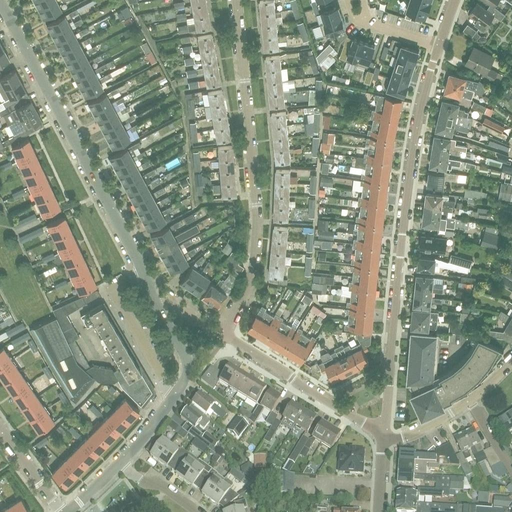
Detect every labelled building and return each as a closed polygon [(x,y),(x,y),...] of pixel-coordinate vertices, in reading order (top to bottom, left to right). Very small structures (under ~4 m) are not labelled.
[(55,0),(36,0),(34,2),(38,11),(56,1),(55,0)] [(274,0),(260,1),(261,14),(275,12),(274,0)] [(292,0),(290,1),(293,10),(294,10),(298,8),(295,0),(292,0)] [(426,18),(430,7),(410,0),(406,11),(426,18)] [(61,10),(56,1),(38,11),(43,20),(61,10)] [(205,3),(191,6),(194,18),(207,15),(205,3)] [(491,4),(490,5),(487,9),(477,3),(473,8),(471,7),(467,13),(486,27),(494,16),(501,21),(505,15),(494,7),(491,4)] [(320,25),(342,18),(339,7),(321,13),(322,14),(316,16),(319,25),(320,25)] [(301,17),(298,8),(294,10),(293,10),(296,19),(301,17)] [(124,20),(131,16),(128,11),(121,15),(124,20)] [(275,12),(261,14),(262,26),(276,24),(275,17),(282,16),(281,12),(275,12)] [(186,19),(185,13),(175,15),(176,21),(186,19)] [(210,27),(207,15),(194,18),(195,23),(187,25),(188,31),(210,27)] [(46,25),(51,34),(69,25),(64,16),(46,25)] [(342,18),(320,25),(324,36),(346,29),(342,18)] [(298,24),(300,33),(301,33),(306,32),(303,22),(298,24)] [(264,38),(277,36),(276,24),(262,26),(264,38)] [(463,30),(472,37),(477,30),(468,24),(463,30)] [(74,34),(69,25),(51,34),(56,44),(74,34)] [(309,41),(306,32),(301,33),(300,33),(303,43),(309,41)] [(61,52),(78,43),(74,34),(56,44),(61,52)] [(213,47),(211,35),(198,37),(200,50),(213,47)] [(264,38),(265,50),(278,49),(278,43),(287,42),(286,35),(277,36),(264,38)] [(346,61),(357,64),(364,42),(353,39),(346,61)] [(375,46),(364,42),(357,64),(367,68),(375,46)] [(83,52),(78,43),(61,52),(65,61),(83,52)] [(147,43),(141,46),(145,54),(146,56),(151,53),(150,51),(151,51),(147,43)] [(402,46),(398,57),(415,63),(419,51),(402,46)] [(202,62),(216,59),(213,47),(200,50),(202,62)] [(483,71),(481,76),(492,81),(498,84),(503,75),(488,68),(494,57),(474,48),(466,63),(483,71)] [(0,52),(0,64),(9,60),(4,50),(0,52)] [(324,50),(317,57),(319,64),(328,55),(324,50)] [(88,61),(83,52),(65,61),(70,71),(88,61)] [(151,53),(146,56),(150,63),(155,61),(151,53)] [(312,65),(316,64),(313,54),(308,56),(311,65),(312,65)] [(281,69),(279,56),(266,58),(267,70),(281,69)] [(412,73),(415,63),(398,57),(394,68),(412,73)] [(204,73),(218,71),(216,59),(202,62),(203,68),(196,69),(197,75),(204,73)] [(88,61),(70,71),(75,80),(93,70),(90,65),(88,61)] [(311,65),(311,66),(314,75),(319,73),(316,64),(312,65),(311,65)] [(75,80),(80,89),(98,79),(95,74),(99,71),(97,68),(93,70),(75,80)] [(102,77),(104,81),(121,71),(119,68),(102,77)] [(389,77),(389,78),(408,84),(412,73),(394,68),(391,78),(389,77)] [(268,82),(282,81),(281,69),(267,70),(268,82)] [(0,90),(0,91),(20,80),(14,70),(2,77),(0,72),(0,90)] [(206,86),(220,83),(218,71),(204,73),(206,86)] [(374,73),(367,71),(364,83),(370,85),(374,73)] [(476,91),(479,83),(450,75),(448,83),(474,90),(476,91)] [(102,77),(98,79),(80,89),(85,98),(103,89),(100,83),(104,81),(102,77)] [(404,96),(408,84),(389,78),(385,89),(404,96)] [(13,96),(25,90),(20,80),(0,91),(5,101),(0,103),(0,109),(5,107),(16,101),(13,96)] [(269,94),(283,93),(282,81),(268,82),(269,94)] [(471,99),(472,99),(474,90),(448,83),(446,92),(471,99)] [(478,94),(487,97),(490,87),(482,84),(478,94)] [(123,85),(118,87),(110,92),(112,95),(120,91),(125,88),(123,85)] [(171,85),(165,88),(167,94),(174,90),(171,85)] [(224,103),(221,91),(208,93),(210,106),(224,103)] [(88,103),(93,113),(110,103),(107,98),(112,95),(110,92),(105,94),(88,103)] [(269,94),(270,106),(284,105),(284,98),(290,98),(289,92),(283,93),(269,94)] [(375,99),(377,100),(376,105),(399,110),(401,100),(378,95),(376,94),(375,99)] [(0,116),(10,112),(15,121),(35,110),(30,100),(19,107),(16,101),(5,107),(0,109),(0,116)] [(465,110),(458,109),(459,104),(443,101),(441,110),(467,117),(468,113),(465,112),(465,110)] [(484,113),(485,112),(487,107),(474,102),(472,107),(484,113)] [(98,122),(115,112),(112,107),(110,103),(93,113),(98,122)] [(212,117),(226,115),(224,103),(210,106),(212,117)] [(397,120),(399,110),(376,105),(375,111),(372,110),(371,115),(397,120)] [(320,113),(320,107),(305,109),(305,115),(314,114),(314,123),(315,123),(320,123),(320,113)] [(41,120),(35,110),(15,121),(20,131),(12,135),(12,137),(2,142),(4,146),(32,132),(29,126),(41,120)] [(441,110),(439,120),(465,126),(469,128),(470,129),(472,118),(467,117),(441,110)] [(115,113),(115,112),(98,122),(102,131),(120,122),(120,121),(117,116),(115,113)] [(286,125),(285,114),(285,113),(271,115),(273,127),(286,125)] [(126,123),(127,123),(134,119),(132,115),(125,119),(124,119),(126,123)] [(226,115),(212,117),(215,129),(228,126),(226,115)] [(372,125),(381,127),(395,130),(397,120),(371,115),(371,119),(373,119),(372,125)] [(482,124),(501,132),(504,127),(486,118),(482,124)] [(465,126),(439,120),(436,130),(452,133),(453,128),(468,132),(469,128),(465,126)] [(120,122),(102,131),(107,140),(125,131),(122,125),(120,122)] [(139,128),(137,124),(129,128),(131,132),(139,128)] [(274,139),(288,137),(286,125),(273,127),(274,139)] [(368,130),(367,135),(370,135),(394,140),(395,130),(381,127),(372,125),(371,130),(368,130)] [(215,129),(217,141),(230,139),(228,126),(215,129)] [(130,140),(125,131),(107,140),(112,149),(130,140)] [(332,143),(333,133),(324,133),(323,142),(332,143)] [(456,140),(451,139),(435,136),(434,146),(460,150),(463,151),(466,152),(467,147),(455,145),(456,140)] [(275,151),(289,149),(288,137),(274,139),(275,151)] [(392,152),(393,142),(370,139),(367,138),(366,142),(369,143),(368,149),(392,152)] [(34,153),(28,140),(11,147),(18,161),(34,153)] [(139,142),(131,146),(133,150),(137,147),(141,146),(139,142)] [(320,153),(330,154),(331,144),(321,143),(320,153)] [(131,146),(127,148),(109,158),(114,167),(132,157),(129,152),(133,150),(131,146)] [(232,159),(231,146),(218,148),(219,160),(232,159)] [(434,146),(432,155),(448,158),(449,153),(459,155),(460,150),(434,146)] [(275,151),(276,163),(290,161),(289,149),(275,151)] [(391,162),(392,152),(368,149),(368,154),(364,154),(364,159),(391,162)] [(140,153),(136,155),(138,159),(146,155),(144,151),(140,153)] [(34,153),(18,161),(24,175),(40,167),(34,153)] [(114,167),(118,176),(136,167),(134,161),(138,159),(136,155),(132,157),(114,167)] [(432,155),(432,156),(431,166),(451,169),(452,165),(460,166),(461,160),(448,158),(432,155)] [(232,159),(219,160),(220,172),(233,171),(232,159)] [(365,169),(389,172),(391,162),(364,159),(363,163),(366,163),(365,169)] [(150,164),(149,160),(140,165),(142,168),(150,164)] [(0,166),(0,168),(1,171),(12,166),(11,162),(0,166)] [(24,175),(30,188),(47,181),(40,167),(24,175)] [(138,170),(136,167),(118,176),(123,185),(141,176),(138,170)] [(388,183),(389,172),(365,169),(365,174),(362,173),(361,179),(364,179),(364,180),(365,180),(388,183)] [(233,171),(220,172),(220,176),(221,184),(234,183),(234,176),(233,171)] [(290,172),(276,171),(276,177),(276,184),(290,184),(290,176),(290,172)] [(445,172),(444,174),(430,173),(428,186),(443,188),(444,180),(458,181),(459,174),(445,172)] [(146,185),(141,176),(123,185),(128,195),(146,185)] [(320,186),(332,188),(333,179),(322,177),(320,186)] [(47,181),(30,188),(37,202),(53,195),(47,181)] [(362,192),(386,195),(388,185),(364,182),(364,181),(361,181),(360,185),(363,186),(362,192)] [(221,184),(221,192),(222,196),(235,195),(234,183),(221,184)] [(289,196),(290,184),(276,184),(275,196),(289,196)] [(511,184),(505,184),(503,199),(511,201),(511,197),(511,184)] [(151,194),(146,185),(128,195),(133,204),(151,194)] [(464,197),(476,199),(480,199),(482,191),(466,188),(464,197)] [(14,198),(25,193),(23,189),(12,194),(14,198)] [(385,205),(386,195),(362,192),(362,197),(359,197),(358,201),(385,205)] [(151,194),(133,204),(138,213),(156,203),(151,194)] [(428,194),(427,204),(453,208),(454,208),(455,201),(448,201),(449,197),(428,194)] [(53,195),(37,202),(43,216),(59,208),(53,195)] [(289,208),(289,196),(275,196),(275,208),(289,208)] [(360,212),(384,215),(385,205),(358,201),(357,206),(360,206),(360,212)] [(156,203),(138,213),(143,222),(161,212),(156,203)] [(166,214),(174,210),(180,207),(178,203),(172,206),(164,210),(166,214)] [(427,204),(425,214),(441,216),(441,211),(453,212),(453,208),(427,204)] [(500,215),(511,216),(511,205),(502,204),(500,215)] [(289,221),(289,208),(275,208),(275,220),(289,221)] [(161,212),(143,222),(147,231),(166,222),(163,216),(166,214),(164,210),(161,212)] [(383,225),(384,215),(360,212),(359,217),(356,217),(356,221),(359,222),(383,225)] [(15,228),(37,218),(35,213),(13,224),(15,228)] [(192,214),(183,219),(186,225),(195,220),(192,214)] [(467,220),(456,219),(456,218),(441,216),(425,214),(424,224),(455,228),(469,229),(470,221),(467,221),(467,220)] [(47,225),(54,239),(70,231),(64,218),(47,225)] [(318,229),(328,230),(329,220),(319,219),(318,229)] [(357,235),(366,236),(381,237),(382,227),(359,225),(359,224),(355,224),(355,229),(358,229),(357,235)] [(150,237),(155,246),(174,237),(170,231),(175,228),(173,225),(169,227),(150,237)] [(196,225),(174,237),(155,246),(160,255),(178,245),(177,243),(199,231),(196,225)] [(41,227),(19,238),(21,242),(43,232),(41,227)] [(274,228),(273,240),(287,241),(288,229),(274,228)] [(54,239),(60,253),(76,245),(70,231),(54,239)] [(354,239),(353,245),(380,247),(381,237),(366,236),(357,235),(357,239),(354,239)] [(500,237),(492,235),(489,246),(496,248),(500,237)] [(440,251),(446,252),(447,239),(423,237),(422,242),(421,243),(420,246),(421,247),(421,249),(430,250),(431,251),(433,250),(437,251),(438,252),(440,251)] [(272,252),(286,253),(287,241),(273,240),(272,252)] [(317,246),(324,248),(326,242),(318,240),(317,246)] [(227,243),(221,251),(228,255),(233,247),(227,243)] [(503,244),(497,253),(503,256),(509,248),(503,244)] [(66,266),(83,259),(76,245),(60,253),(66,266)] [(160,255),(164,264),(183,254),(180,249),(178,245),(160,255)] [(355,255),(364,256),(380,257),(380,247),(353,245),(353,248),(356,249),(355,255)] [(225,279),(209,304),(216,309),(226,295),(227,296),(235,285),(233,283),(240,273),(244,267),(238,263),(242,258),(232,251),(224,263),(232,269),(226,278),(225,279)] [(183,254),(164,264),(169,274),(188,264),(185,258),(189,256),(187,252),(183,254)] [(272,252),(271,264),(284,265),(286,253),(272,252)] [(43,262),(55,257),(53,253),(41,258),(43,262)] [(380,257),(364,256),(355,255),(354,260),(351,259),(351,264),(354,265),(355,265),(379,268),(380,257)] [(451,255),(449,262),(460,265),(471,268),(473,261),(451,255)] [(205,259),(202,256),(195,262),(198,265),(205,259)] [(459,269),(460,265),(449,262),(435,258),(435,259),(420,258),(419,269),(435,270),(435,264),(446,265),(449,267),(459,269)] [(66,266),(73,280),(89,272),(83,259),(66,266)] [(203,269),(207,271),(212,264),(209,262),(208,262),(203,269)] [(271,264),(269,276),(283,277),(284,265),(271,264)] [(55,266),(45,271),(47,275),(57,270),(55,266)] [(352,277),(362,278),(377,280),(379,269),(355,267),(351,266),(350,271),(353,271),(352,277)] [(192,267),(180,284),(189,290),(201,273),(192,267)] [(502,274),(511,280),(511,272),(505,268),(502,274)] [(201,273),(189,290),(198,296),(210,279),(204,275),(207,271),(203,269),(201,273)] [(73,280),(79,293),(79,294),(95,286),(89,272),(73,280)] [(418,276),(417,285),(444,288),(444,284),(433,283),(434,277),(418,276)] [(349,287),(376,290),(377,280),(362,278),(352,277),(352,282),(349,282),(349,287)] [(511,302),(510,301),(509,302),(511,303),(511,281),(504,277),(500,283),(511,290),(511,302)] [(201,298),(209,304),(225,279),(224,281),(222,280),(221,281),(219,280),(214,287),(211,284),(201,298)] [(54,285),(56,290),(67,284),(65,280),(54,285)] [(322,294),(323,284),(312,283),(311,293),(322,294)] [(463,283),(462,292),(471,293),(472,284),(463,283)] [(444,288),(417,285),(416,295),(432,297),(432,292),(443,293),(444,288)] [(375,300),(376,290),(349,287),(348,291),(351,291),(350,297),(375,300)] [(294,301),(297,293),(291,290),(288,298),(294,301)] [(97,297),(94,291),(73,300),(78,308),(97,297)] [(313,300),(305,295),(305,294),(301,301),(310,305),(313,300)] [(451,299),(432,297),(416,295),(415,306),(431,307),(431,301),(450,304),(451,299)] [(350,308),(351,308),(374,310),(375,300),(350,297),(350,302),(346,302),(346,307),(350,307),(350,308)] [(74,340),(79,337),(66,315),(78,308),(73,300),(61,306),(53,310),(56,317),(55,318),(62,332),(68,344),(74,340)] [(279,309),(283,312),(287,305),(283,302),(279,309)] [(87,328),(92,325),(107,316),(108,315),(104,308),(102,308),(100,305),(102,304),(101,303),(80,316),(87,328)] [(321,311),(319,309),(313,305),(310,310),(317,315),(321,311)] [(248,330),(257,335),(270,314),(265,311),(266,309),(262,306),(248,330)] [(348,320),(373,322),(374,312),(351,310),(351,309),(346,309),(346,314),(349,314),(348,320)] [(414,310),(413,319),(437,321),(438,312),(430,312),(430,311),(414,310)] [(511,317),(511,318),(501,311),(498,317),(509,324),(506,329),(511,332),(511,317)] [(270,314),(257,335),(265,341),(280,317),(276,314),(274,317),(270,314)] [(107,316),(92,325),(118,368),(134,359),(129,352),(128,353),(126,349),(127,349),(123,341),(122,342),(120,338),(121,337),(116,330),(115,331),(113,327),(114,326),(110,319),(109,320),(107,316)] [(265,341),(274,346),(287,324),(282,321),(283,319),(280,317),(265,341)] [(72,354),(70,349),(68,344),(62,332),(55,318),(29,330),(48,364),(69,398),(72,395),(74,392),(77,389),(79,387),(82,384),(84,381),(89,379),(93,382),(95,379),(84,370),(80,367),(77,364),(77,363),(74,358),(72,354)] [(437,330),(437,321),(413,319),(413,328),(428,329),(437,330)] [(372,333),(373,322),(348,320),(348,325),(345,325),(344,330),(349,330),(372,333)] [(8,337),(25,328),(22,323),(6,332),(8,337)] [(466,324),(459,323),(455,323),(454,334),(463,335),(466,324)] [(287,324),(274,346),(283,351),(291,336),(297,327),(293,324),(291,327),(287,324)] [(293,357),(308,333),(308,332),(306,336),(302,333),(303,331),(299,328),(284,352),(293,357)] [(504,339),(504,332),(487,330),(486,337),(504,339)] [(27,332),(11,341),(14,346),(30,337),(27,332)] [(308,333),(293,357),(302,363),(317,338),(308,333)] [(369,350),(366,346),(370,344),(371,334),(357,333),(356,337),(360,344),(351,348),(353,353),(360,367),(369,362),(364,353),(369,350)] [(473,351),(464,362),(454,370),(451,372),(441,377),(442,380),(434,383),(433,380),(437,335),(412,333),(412,335),(416,335),(415,341),(411,341),(410,351),(414,351),(414,357),(410,357),(409,367),(413,367),(413,373),(409,373),(408,383),(411,383),(415,392),(412,394),(423,417),(445,406),(443,402),(451,398),(452,400),(462,395),(460,391),(463,390),(466,388),(468,392),(469,392),(468,390),(483,380),(482,378),(495,366),(494,365),(504,350),(480,338),(473,351)] [(77,345),(76,344),(74,340),(68,344),(70,349),(77,345)] [(72,354),(79,349),(77,345),(70,349),(72,354)] [(340,350),(351,371),(360,367),(353,353),(351,348),(349,345),(344,347),(343,345),(338,347),(340,350)] [(0,367),(10,360),(2,347),(0,348),(0,367)] [(351,371),(340,350),(338,347),(334,349),(336,352),(330,354),(332,357),(331,358),(335,362),(342,376),(351,371)] [(74,358),(82,354),(79,349),(72,354),(74,358)] [(82,354),(74,358),(77,363),(85,358),(82,354)] [(85,358),(77,363),(77,364),(80,367),(87,363),(87,362),(85,358)] [(320,369),(321,369),(323,373),(328,371),(333,381),(342,376),(335,362),(331,358),(318,364),(312,368),(317,371),(320,369)] [(118,368),(113,371),(117,379),(122,387),(141,405),(152,392),(140,371),(141,371),(136,363),(135,364),(133,360),(134,360),(134,359),(118,368)] [(0,367),(0,376),(4,382),(19,372),(10,360),(0,367)] [(98,381),(113,382),(114,382),(117,379),(113,371),(111,368),(92,365),(90,367),(84,370),(95,379),(98,381)] [(228,388),(238,372),(228,366),(219,380),(213,377),(208,386),(213,390),(218,382),(228,388)] [(4,382),(11,392),(13,395),(28,385),(19,372),(4,382)] [(238,372),(228,388),(237,394),(247,377),(238,372)] [(247,377),(237,394),(247,399),(256,383),(247,377)] [(256,383),(247,399),(256,405),(266,389),(256,383)] [(13,395),(21,407),(36,397),(28,385),(13,395)] [(112,394),(116,390),(111,386),(108,390),(112,394)] [(226,394),(225,393),(220,390),(218,395),(224,399),(226,394)] [(271,393),(270,392),(260,407),(258,406),(248,422),(254,425),(264,409),(271,414),(280,398),(275,395),(275,394),(272,392),(271,393)] [(191,404),(205,415),(209,410),(222,420),(226,415),(205,399),(204,400),(198,396),(191,404)] [(21,407),(30,420),(45,409),(36,397),(21,407)] [(125,398),(115,409),(128,422),(138,411),(125,398)] [(92,405),(90,407),(99,416),(101,414),(92,405)] [(282,419),(294,426),(302,412),(290,405),(282,419)] [(203,429),(210,421),(191,406),(187,410),(180,418),(194,429),(197,425),(203,429)] [(97,418),(99,416),(90,407),(88,409),(97,418)] [(38,432),(53,422),(45,409),(30,420),(38,432)] [(104,420),(117,432),(128,422),(115,409),(104,420)] [(238,413),(244,418),(248,421),(252,416),(241,409),(238,413)] [(302,412),(294,426),(306,433),(314,420),(302,412)] [(511,421),(509,416),(498,423),(506,436),(511,432),(511,421)] [(248,426),(237,418),(226,431),(237,440),(243,433),(248,426)] [(104,420),(102,422),(94,431),(106,443),(117,432),(104,420)] [(275,421),(270,430),(275,433),(281,424),(275,421)] [(326,425),(325,426),(321,423),(312,439),(309,440),(308,440),(304,448),(309,451),(315,441),(321,444),(330,429),(329,428),(329,427),(326,425)] [(71,426),(69,428),(78,437),(80,435),(71,426)] [(76,439),(78,437),(69,428),(67,430),(76,439)] [(223,429),(219,435),(226,439),(229,433),(223,429)] [(340,434),(336,432),(336,431),(333,429),(332,429),(330,429),(321,444),(330,450),(340,434)] [(474,430),(465,435),(472,449),(475,456),(483,453),(490,468),(501,463),(492,448),(484,452),(480,445),(474,430)] [(106,443),(94,431),(83,441),(96,454),(106,443)] [(219,441),(206,432),(199,441),(215,453),(218,449),(215,447),(219,441)] [(455,439),(462,454),(456,457),(461,467),(466,478),(472,474),(466,461),(472,458),(468,451),(472,449),(465,435),(455,439)] [(288,474),(304,448),(308,440),(303,436),(282,471),(288,474)] [(46,437),(36,444),(39,448),(49,441),(46,437)] [(162,440),(150,456),(158,462),(169,446),(162,440)] [(83,441),(72,452),(85,465),(96,454),(83,441)] [(437,457),(445,458),(449,466),(461,467),(456,457),(450,444),(436,450),(436,457),(437,457)] [(169,464),(173,467),(185,452),(180,448),(177,451),(176,451),(176,449),(176,447),(174,446),(172,446),(171,447),(169,446),(158,462),(166,468),(169,464)] [(363,451),(340,449),(339,472),(362,474),(363,451)] [(85,465),(72,452),(62,463),(75,476),(85,465)] [(183,481),(198,461),(185,452),(173,467),(172,470),(177,474),(175,475),(178,477),(183,481)] [(400,462),(436,465),(437,457),(436,457),(416,456),(416,453),(400,452),(400,462)] [(254,469),(264,468),(264,457),(254,457),(254,469)] [(197,489),(211,471),(198,461),(183,481),(191,487),(193,486),(197,489)] [(407,475),(415,476),(415,468),(439,470),(439,465),(436,465),(400,462),(399,473),(407,473),(407,475)] [(75,476),(62,463),(51,474),(64,486),(75,476)] [(278,474),(280,469),(271,466),(269,471),(278,474)] [(223,481),(216,475),(216,474),(211,471),(197,489),(202,493),(201,494),(209,500),(223,481)] [(440,490),(449,491),(464,492),(465,479),(415,476),(407,475),(407,473),(399,473),(398,485),(414,486),(414,481),(424,481),(424,483),(440,484),(440,490)] [(245,479),(239,474),(235,479),(241,484),(245,479)] [(46,489),(54,487),(52,475),(44,477),(46,489)] [(272,475),(271,494),(291,495),(293,476),(272,475)] [(229,490),(232,486),(232,484),(224,479),(223,481),(209,500),(217,506),(218,505),(223,509),(238,497),(229,490)] [(254,494),(258,489),(254,485),(250,491),(254,494)] [(397,502),(418,503),(419,497),(442,498),(442,497),(449,497),(449,491),(440,490),(418,489),(417,493),(398,492),(397,502)] [(511,503),(511,502),(508,499),(494,498),(494,508),(507,509),(511,503)] [(29,511),(20,499),(8,507),(11,511),(29,511)] [(242,511),(242,509),(245,508),(244,501),(233,504),(235,510),(227,511),(242,511)] [(431,511),(432,504),(418,503),(397,502),(396,511),(431,511)]
